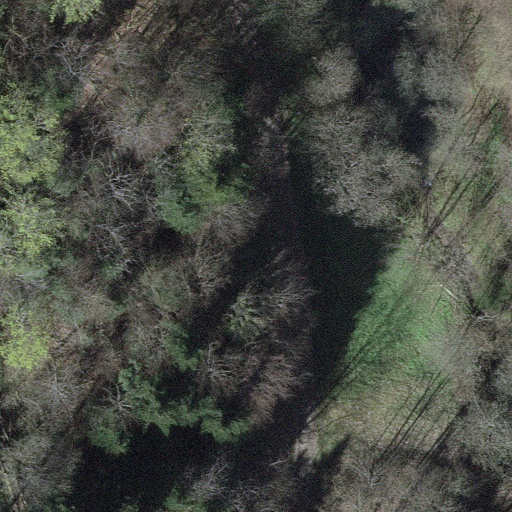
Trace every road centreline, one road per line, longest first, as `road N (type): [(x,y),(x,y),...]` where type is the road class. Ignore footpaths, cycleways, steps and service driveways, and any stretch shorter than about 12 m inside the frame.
road 1 (track): [(223,0),(279,184),(313,451)]
road 2 (track): [(313,451),(432,463),(511,501)]
